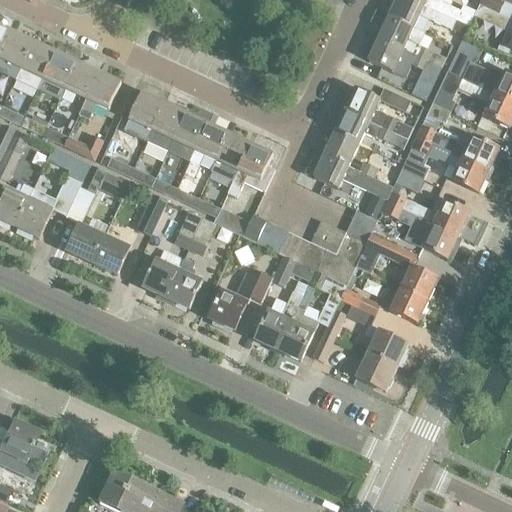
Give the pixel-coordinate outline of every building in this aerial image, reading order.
[(406,0),(398,0),(390,19),(414,30),(419,18),(455,34),(459,24),(406,0)] [(406,0),(459,24),(472,30),(476,21),(431,0),(406,0)] [(486,0),(484,7),(504,16),(509,5),(498,0),(486,0)] [(390,19),(379,41),(403,53),(432,67),(445,73),(450,63),(408,43),(414,30),(390,19)] [(511,21),(506,34),(500,49),(509,54),(511,49),(511,50),(510,52),(511,52),(511,21)] [(0,60),(12,34),(0,28),(0,60)] [(0,60),(0,62),(21,72),(34,45),(12,34),(0,60)] [(403,53),(379,41),(368,64),(393,75),(399,61),(428,75),(432,67),(403,53)] [(448,75),(464,83),(495,97),(511,105),(511,78),(505,75),(501,84),(491,79),(489,83),(469,73),(476,59),(479,60),(483,51),(463,42),(448,75)] [(38,93),(43,82),(55,55),(34,45),(21,72),(16,82),(38,93)] [(43,82),(64,92),(77,65),(55,55),(43,82)] [(64,92),(86,103),(99,75),(77,65),(64,92)] [(99,75),(86,103),(79,119),(89,123),(97,108),(109,113),(122,86),(99,75)] [(448,75),(433,107),(452,116),(458,103),(455,102),(460,93),(487,105),(482,116),(485,117),(485,119),(510,131),(511,126),(511,105),(495,97),(464,83),(448,75)] [(345,114),(369,125),(380,130),(396,137),(409,143),(415,131),(375,112),(380,102),(356,91),(355,93),(351,91),(346,103),(349,105),(345,114)] [(412,103),(385,91),(380,102),(407,114),(412,103)] [(140,136),(148,140),(164,106),(142,96),(130,123),(143,129),(140,136)] [(168,153),(173,143),(186,116),(185,116),(187,112),(176,107),(174,111),(164,106),(148,140),(147,143),(168,153)] [(447,127),(452,116),(433,107),(428,117),(447,127)] [(0,116),(0,120),(20,130),(25,119),(3,110),(0,116)] [(345,114),(335,136),(359,147),(369,125),(345,114)] [(181,159),(190,164),(208,126),(186,116),(173,143),(186,149),(181,159)] [(20,130),(42,140),(47,129),(25,119),(20,130)] [(208,126),(190,164),(199,168),(204,158),(216,164),(229,136),(208,126)] [(0,142),(0,164),(3,166),(19,133),(7,127),(0,142)] [(424,127),(418,141),(435,149),(441,135),(424,127)] [(42,140),(64,150),(69,140),(47,129),(42,140)] [(391,148),(396,137),(380,130),(375,141),(391,148)] [(19,133),(3,166),(0,172),(0,180),(9,185),(32,139),(19,133)] [(216,164),(238,174),(251,147),(229,136),(216,164)] [(335,136),(325,158),(349,169),(359,147),(335,136)] [(69,140),(64,150),(96,164),(105,143),(94,138),(89,149),(69,140)] [(452,145),(448,155),(490,174),(500,152),(473,139),(467,152),(452,145)] [(435,149),(418,141),(413,151),(448,168),(449,166),(458,170),(452,184),(479,196),(490,174),(448,155),(435,149)] [(251,147),(238,174),(227,198),(237,203),(241,194),(244,186),(265,196),(276,173),(268,170),(274,157),(251,147)] [(367,194),(387,204),(391,195),(394,190),(374,181),(360,174),(353,171),(349,169),(325,158),(314,181),(338,192),(344,179),(369,190),(367,194)] [(108,170),(129,181),(134,170),(113,160),(108,170)] [(408,162),(403,172),(427,184),(432,173),(408,162)] [(93,169),(85,186),(83,192),(97,198),(108,175),(93,169)] [(129,181),(151,191),(156,180),(134,170),(129,181)] [(427,184),(403,172),(397,185),(403,188),(421,197),(427,184)] [(40,242),(53,213),(67,220),(82,187),(67,180),(56,203),(34,193),(30,201),(16,231),(40,242)] [(151,191),(172,201),(177,191),(156,180),(151,191)] [(394,190),(391,195),(398,199),(403,188),(397,185),(396,185),(394,190)] [(0,203),(0,223),(16,231),(30,201),(34,193),(24,188),(20,197),(6,190),(0,203)] [(172,201),(194,211),(199,201),(177,191),(172,201)] [(387,204),(387,205),(459,239),(470,216),(439,201),(432,215),(398,199),(391,195),(387,204)] [(154,197),(137,233),(153,240),(169,204),(154,197)] [(199,201),(194,211),(216,222),(221,211),(199,201)] [(401,224),(412,229),(406,243),(448,263),(449,260),(453,262),(458,250),(455,248),(459,239),(387,205),(382,215),(401,224)] [(357,214),(352,225),(373,235),(378,224),(357,214)] [(175,246),(189,253),(203,224),(188,217),(175,246)] [(254,219),(249,232),(244,241),(269,253),(279,231),(254,219)] [(203,224),(189,253),(204,260),(218,230),(203,224)] [(373,235),(352,225),(347,236),(368,246),(373,235)] [(67,255),(92,266),(105,239),(80,227),(67,255)] [(289,235),(279,231),(269,253),(279,257),(289,235)] [(298,240),(289,235),(279,257),(285,260),(288,262),(298,240)] [(368,246),(347,236),(342,246),(363,256),(368,246)] [(370,249),(385,256),(412,269),(417,271),(422,259),(376,237),(370,249)] [(105,239),(92,266),(118,278),(130,251),(105,239)] [(308,244),(298,240),(288,262),(297,266),(298,266),(308,244)] [(318,249),(308,244),(298,266),(308,271),(318,249)] [(363,256),(342,246),(337,258),(347,290),(363,256)] [(327,253),(318,249),(308,271),(317,275),(327,253)] [(375,279),(385,256),(370,249),(360,272),(375,279)] [(337,258),(327,253),(317,275),(347,290),(337,258)] [(297,266),(288,262),(285,260),(273,285),(285,290),(297,266)] [(156,301),(165,305),(179,274),(156,263),(143,290),(158,297),(156,301)] [(179,274),(165,305),(174,309),(175,305),(190,312),(203,285),(192,280),(195,274),(192,273),(194,268),(184,264),(179,274)] [(312,286),(317,275),(308,271),(298,267),(293,277),(312,286)] [(412,269),(402,292),(429,304),(439,281),(417,271),(412,269)] [(347,290),(317,275),(311,288),(331,297),(328,303),(339,308),(347,290)] [(248,307),(249,307),(252,301),(262,306),(273,282),(262,277),(260,283),(247,277),(236,300),(223,294),(210,321),(235,333),(248,307)] [(429,304),(402,292),(391,314),(418,327),(429,304)] [(345,305),(379,321),(385,309),(350,293),(345,305)] [(256,343),(279,353),(299,311),(304,299),(294,295),(282,320),(269,314),(256,343)] [(299,311),(279,353),(301,364),(314,335),(319,326),(302,318),(304,313),(299,311)] [(336,313),(326,335),(336,340),(346,317),(336,313)] [(409,347),(370,328),(366,337),(375,342),(368,357),(398,371),(398,370),(402,372),(407,361),(403,359),(409,347)] [(336,340),(326,335),(314,361),(324,365),(336,340)] [(393,382),(398,371),(368,357),(357,381),(386,395),(389,390),(391,390),(394,383),(393,382)] [(0,451),(0,452),(0,462),(18,471),(21,473),(33,478),(41,461),(43,457),(31,451),(38,436),(12,424),(0,451)] [(113,511),(181,511),(185,505),(116,473),(101,506),(113,511)] [(0,502),(6,505),(11,494),(0,488),(0,502)]
